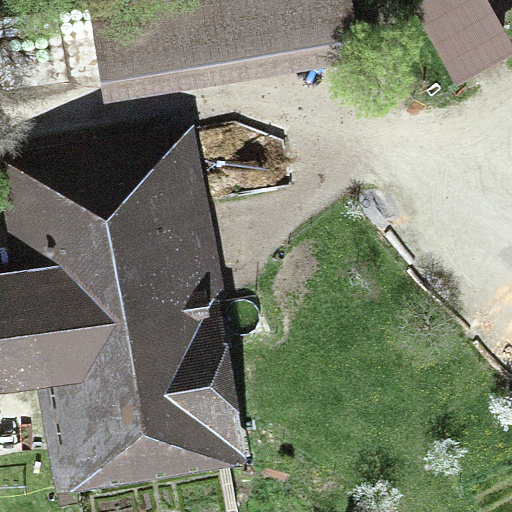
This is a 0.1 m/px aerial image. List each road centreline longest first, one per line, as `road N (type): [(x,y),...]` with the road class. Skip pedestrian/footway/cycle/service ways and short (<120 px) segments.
road 1 (track): [(0,131),(284,101),(356,135),(404,123)]
road 2 (track): [(231,230),(299,207),(337,171),(356,135)]
